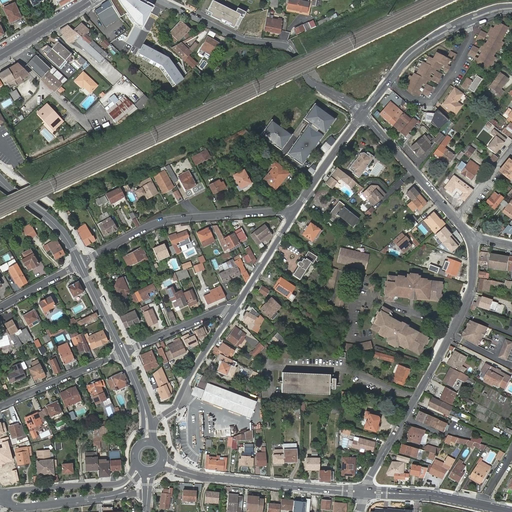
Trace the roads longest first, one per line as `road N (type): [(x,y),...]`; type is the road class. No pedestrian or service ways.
road 1 (unclassified): [(469,239),(471,288),(365,493)]
road 2 (unclassified): [(156,0),(242,40),(286,47),(307,80),(362,114)]
road 3 (residential): [(296,209),(164,221),(79,264)]
road 4 (tertiary): [(182,471),(365,493)]
road 5 (tertiary): [(365,493),(437,496),(511,511)]
road 6 (tertiary): [(136,464),(119,483),(0,492)]
road 7 (unclassified): [(362,114),(456,218)]
road 8 (residential): [(389,80),(412,98),(434,97),(472,36),(467,20)]
road 9 (tertiary): [(152,425),(172,408),(231,312)]
road 10 (residential): [(122,352),(0,405)]
road 11 (tertiary): [(231,312),(296,209)]
